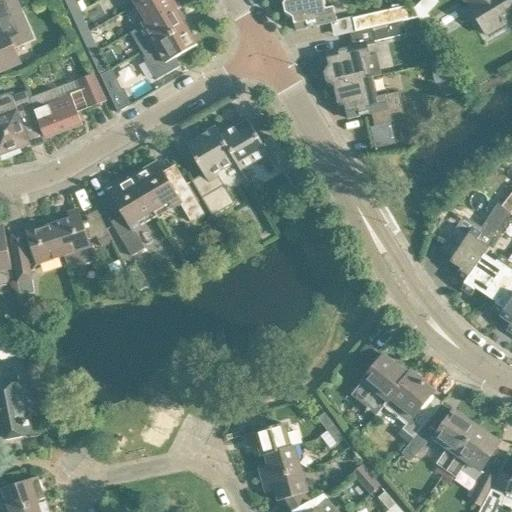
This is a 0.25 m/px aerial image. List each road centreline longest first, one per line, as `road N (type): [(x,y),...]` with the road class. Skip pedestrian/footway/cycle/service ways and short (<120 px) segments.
road 1 (unclassified): [(511,378),(421,311),(266,48)]
road 2 (residential): [(0,185),(71,167),(266,48)]
road 3 (residential): [(237,511),(207,464),(182,459),(69,486),(78,511)]
